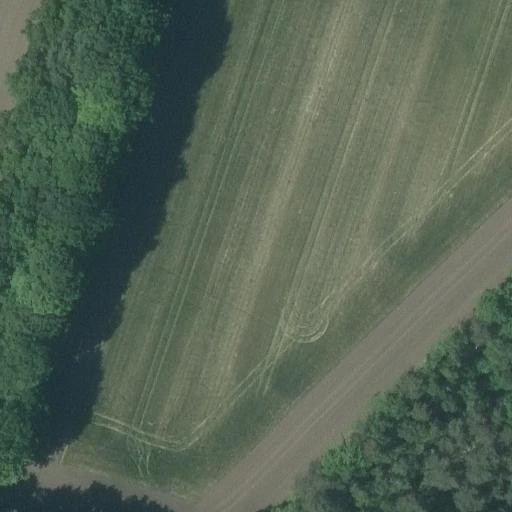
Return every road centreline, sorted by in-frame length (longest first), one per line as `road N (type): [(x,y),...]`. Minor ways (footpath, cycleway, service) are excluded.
road 1 (track): [(108,0),(0,331)]
road 2 (unknown): [(511,360),(480,380),(413,456),(384,492),(379,511)]
